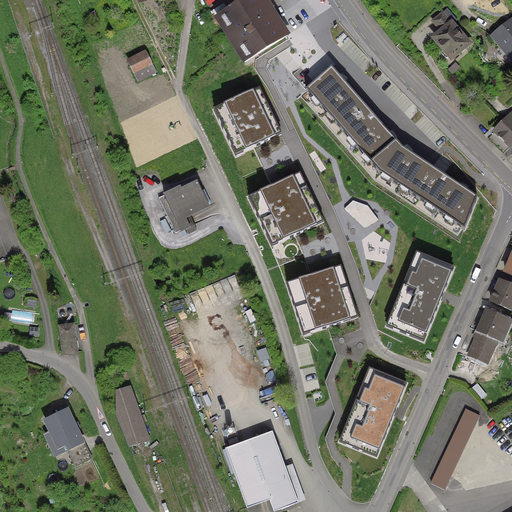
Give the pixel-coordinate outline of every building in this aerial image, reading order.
[(237,0),(214,15),(243,62),(291,32),(270,0),(237,0)] [(456,18),(447,8),(431,21),(438,29),(452,18),(453,20),(456,18)] [(511,17),(490,35),(511,62),(511,61),(511,17)] [(438,29),(431,36),(451,61),(473,43),(453,20),(452,18),(438,29)] [(158,72),(146,49),(127,59),(139,82),(158,72)] [(460,67),(456,62),(448,69),(452,74),(460,67)] [(403,144),(332,64),(306,87),(382,171),(465,227),(478,194),(403,144)] [(260,85),(214,107),(236,153),(282,132),(260,85)] [(511,110),(492,130),(510,148),(511,145),(511,110)] [(324,222),(300,171),(248,195),(272,246),(324,222)] [(181,184),(163,192),(164,195),(181,230),(182,232),(187,229),(189,234),(197,230),(191,216),(210,206),(209,204),(203,190),(197,179),(182,186),(181,184)] [(204,189),(203,190),(209,204),(211,203),(204,189)] [(181,230),(164,195),(159,198),(176,232),(181,230)] [(353,201),(345,208),(365,227),(379,220),(368,205),(353,201)] [(424,340),(455,265),(417,250),(387,325),(424,340)] [(511,250),(503,271),(511,274),(511,250)] [(359,316),(342,264),(287,281),(304,333),(359,316)] [(511,310),(511,282),(499,277),(489,300),(511,310)] [(504,343),(511,323),(511,319),(486,308),(476,330),(478,331),(467,356),(488,365),(499,341),(504,343)] [(74,323),(58,325),(63,356),(78,353),(74,323)] [(408,382),(369,366),(339,441),(377,457),(408,382)] [(131,385),(116,390),(115,413),(128,447),(151,440),(131,385)] [(55,457),(86,442),(79,429),(76,422),(69,407),(43,419),(49,431),(43,434),(55,457)] [(445,490),(480,415),(466,409),(431,483),(445,490)] [(273,430),(226,448),(226,449),(235,473),(247,508),(270,499),(274,511),(284,507),(299,502),(286,466),(273,430)] [(235,473),(226,449),(223,450),(232,474),(235,473)] [(293,464),(286,466),(299,502),(306,500),(293,464)]
